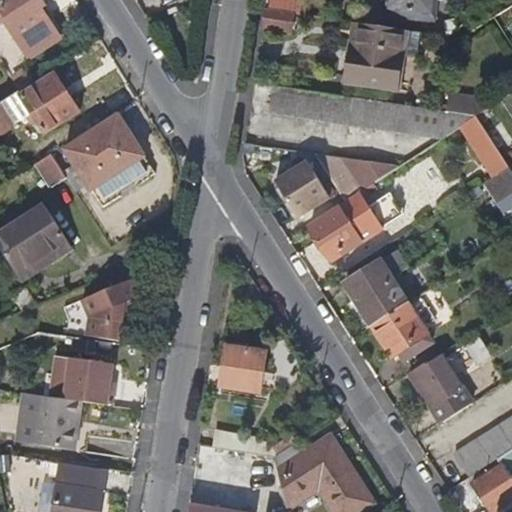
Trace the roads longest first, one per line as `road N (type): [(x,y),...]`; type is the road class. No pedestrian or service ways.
road 1 (residential): [(429,511),(207,165)]
road 2 (residential): [(154,511),(207,165)]
road 3 (residential): [(207,165),(104,0)]
road 4 (residential): [(207,165),(234,0)]
